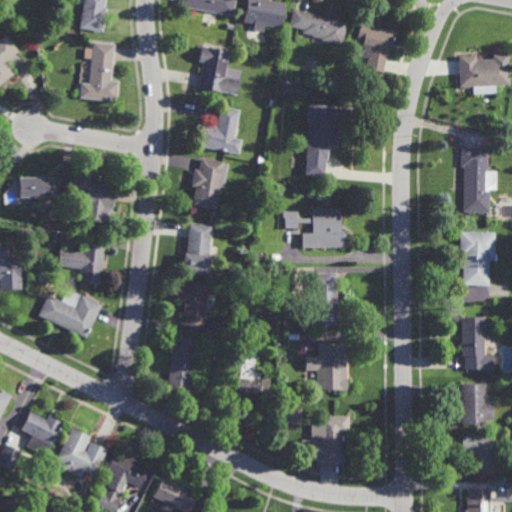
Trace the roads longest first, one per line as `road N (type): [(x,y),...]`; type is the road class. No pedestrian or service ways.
road 1 (residential): [(455,0),(429,34),(402,150),(406,511)]
road 2 (residential): [(406,498),(288,484),(0,342)]
road 3 (residential): [(146,0),(154,149),(123,402)]
road 4 (residential): [(154,149),(29,125)]
